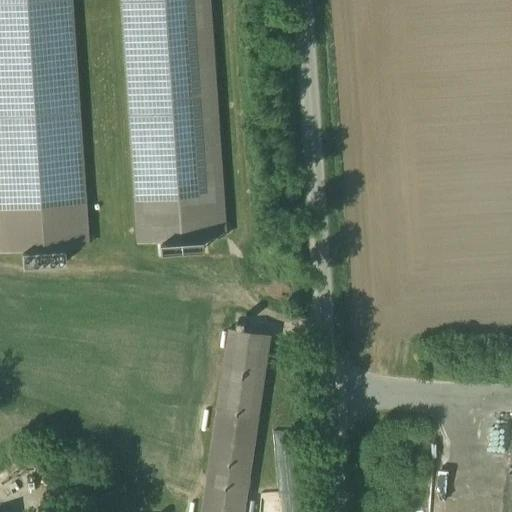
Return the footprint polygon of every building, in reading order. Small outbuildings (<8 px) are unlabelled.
[(71,0),(0,0),(0,230),(2,253),(22,251),(65,248),(88,247),(71,0)] [(207,0),(121,0),(139,244),(162,242),(202,239),(224,238),(207,0)] [(202,239),(162,242),(162,251),(203,248),(202,239)] [(65,248),(22,251),(23,265),(66,262),(65,248)] [(242,511),(269,334),(230,328),(202,511),(242,511)]
